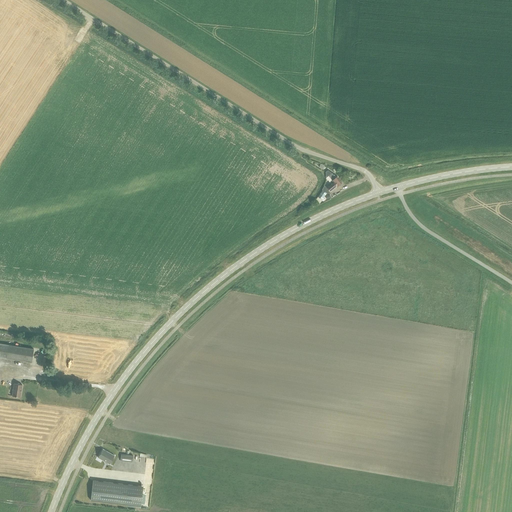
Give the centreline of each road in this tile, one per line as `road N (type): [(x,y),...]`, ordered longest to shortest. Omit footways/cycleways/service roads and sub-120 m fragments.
road 1 (tertiary): [(52,511),(95,418),(169,323),(268,243),(378,193)]
road 2 (unclassified): [(378,193),(364,171),(298,148),(62,0)]
road 3 (unclassified): [(511,282),(424,229),(397,187)]
